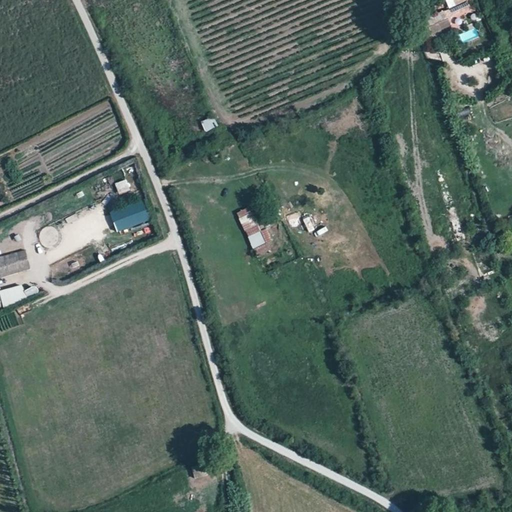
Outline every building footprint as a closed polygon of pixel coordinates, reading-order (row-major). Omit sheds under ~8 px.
[(200,122),(206,132),(219,126),(213,115),(200,122)] [(117,232),(152,219),(143,197),(109,211),(117,232)] [(266,228),(261,230),(250,206),(237,212),(252,249),(272,241),(266,228)] [(19,253),(6,256),(8,264),(21,261),(19,253)] [(0,305),(26,296),(22,283),(2,290),(0,285),(0,305)] [(26,288),(27,295),(38,292),(37,286),(26,288)] [(192,467),(194,478),(208,476),(206,464),(192,467)]
